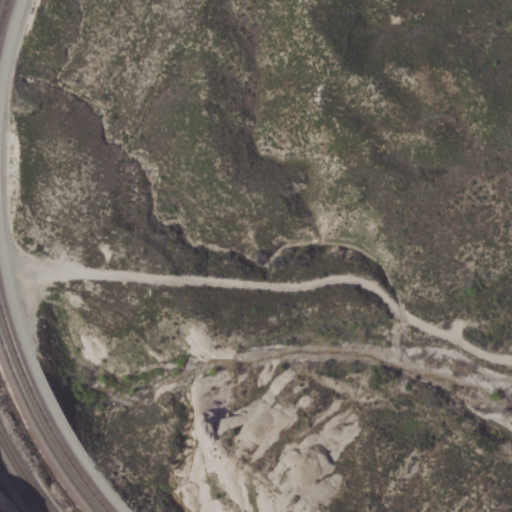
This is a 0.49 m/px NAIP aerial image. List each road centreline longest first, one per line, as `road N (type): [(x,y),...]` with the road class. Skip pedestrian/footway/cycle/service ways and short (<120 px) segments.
road 1 (track): [(126,511),(39,386),(15,314),(0,234),(1,92),(23,0)]
road 2 (track): [(5,261),(288,288),(339,276),(368,284),(401,314),(471,349),(511,360)]
